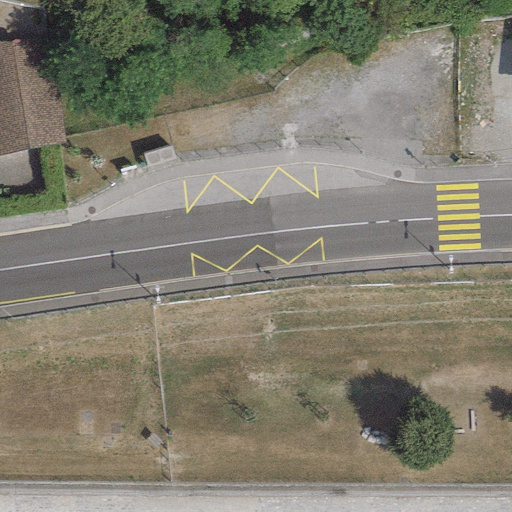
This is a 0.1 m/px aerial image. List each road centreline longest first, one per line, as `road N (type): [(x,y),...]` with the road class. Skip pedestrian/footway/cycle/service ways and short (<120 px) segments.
road 1 (tertiary): [(0,271),(511,217)]
road 2 (track): [(0,471),(127,474)]
